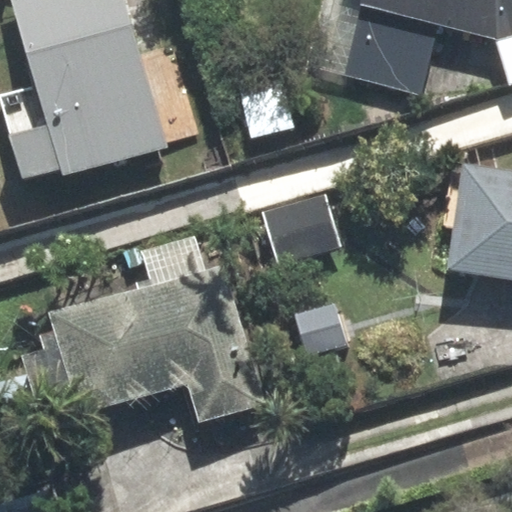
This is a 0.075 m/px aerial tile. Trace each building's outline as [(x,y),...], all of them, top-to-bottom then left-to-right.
[(167,154),(120,0),(18,0),(14,1),(68,183),(167,154)] [(511,0),(354,0),(352,6),(498,44),(511,40),(511,0)] [(219,129),(230,169),(287,154),(276,114),(219,129)] [(511,284),(511,186),(470,180),(455,276),(511,284)] [(323,203),(268,221),(284,269),(339,251),(323,203)] [(261,407),(222,279),(61,328),(89,422),(192,391),(202,425),(261,407)] [(295,320),(310,367),(354,353),(339,306),(295,320)] [(54,511),(47,493),(0,511),(54,511)]
